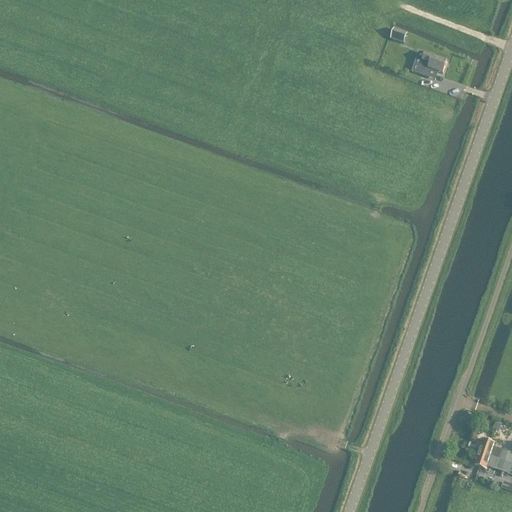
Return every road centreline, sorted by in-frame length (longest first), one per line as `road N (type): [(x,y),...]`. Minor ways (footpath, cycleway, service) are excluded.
road 1 (tertiary): [(351,511),(511,43)]
road 2 (unclassified): [(419,511),(511,246)]
road 3 (track): [(393,0),(511,45)]
